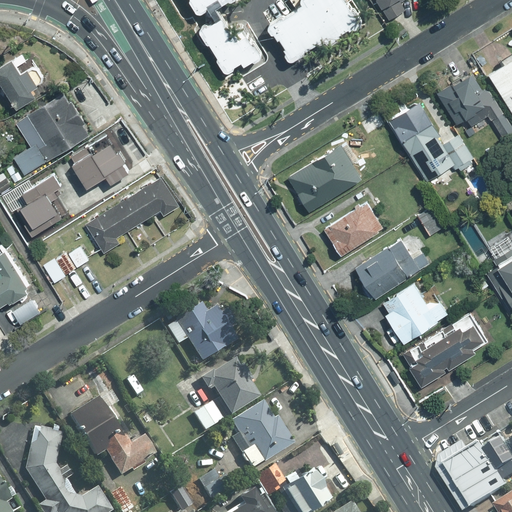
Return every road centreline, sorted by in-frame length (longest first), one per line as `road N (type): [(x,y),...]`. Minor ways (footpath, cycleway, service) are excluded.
road 1 (residential): [(237,230),(0,379)]
road 2 (residential): [(277,135),(496,0)]
road 3 (primary): [(292,294),(394,457)]
road 4 (primary): [(181,130),(89,29),(46,0)]
road 5 (residential): [(394,457),(511,382)]
